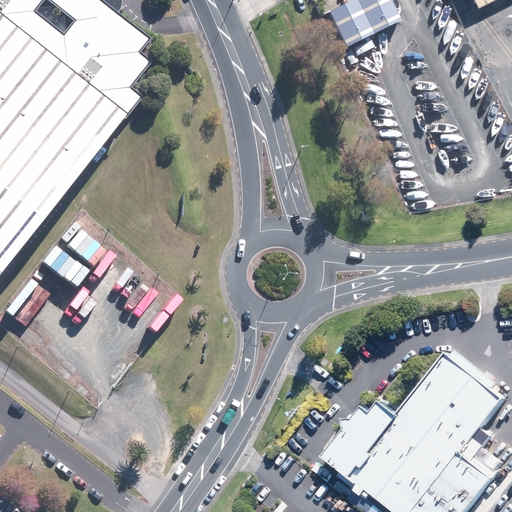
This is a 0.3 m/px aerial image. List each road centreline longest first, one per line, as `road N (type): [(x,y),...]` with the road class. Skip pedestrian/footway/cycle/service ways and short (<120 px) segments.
road 1 (secondary): [(248,96),(274,144),(304,247)]
road 2 (secondary): [(451,267),(305,300)]
road 3 (secondary): [(253,243),(248,96)]
road 4 (secondary): [(309,254),(451,267)]
road 5 (secondary): [(299,306),(235,420)]
road 6 (secondary): [(235,420),(248,368),(245,297)]
